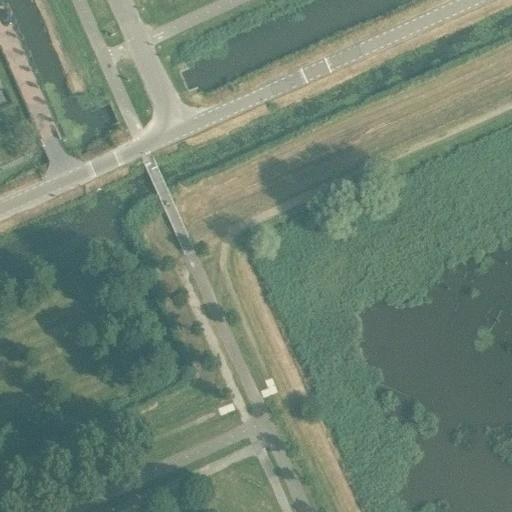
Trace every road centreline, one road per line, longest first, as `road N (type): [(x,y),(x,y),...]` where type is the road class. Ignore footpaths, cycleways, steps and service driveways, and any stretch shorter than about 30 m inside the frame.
road 1 (unknown): [(0,510),(270,391),(221,269),(224,243)]
road 2 (tertiary): [(177,131),(473,0)]
road 3 (unknown): [(224,243),(239,228),(511,105)]
road 4 (unknown): [(257,447),(183,280),(186,268),(224,243)]
road 5 (tertiary): [(0,211),(177,131)]
road 6 (unclassified): [(177,131),(119,0)]
